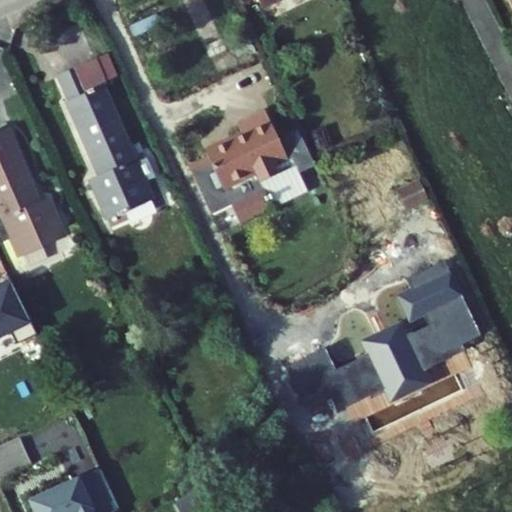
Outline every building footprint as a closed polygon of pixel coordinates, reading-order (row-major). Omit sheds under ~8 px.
[(259,0),(263,9),(282,0),(259,0)] [(113,87),(78,103),(114,180),(105,185),(120,218),(164,197),(113,87)] [(272,108),(246,120),(250,129),(210,147),(213,153),(193,162),(215,211),(236,202),(244,220),(277,205),(265,179),(300,163),(304,171),(322,163),(305,126),(285,135),(272,108)] [(19,130),(0,138),(0,176),(37,256),(81,236),(66,204),(56,208),(19,130)] [(424,184),(405,193),(414,212),(433,203),(424,184)] [(286,367),(306,406),(338,390),(347,408),(465,352),(462,346),(482,337),(445,261),(407,280),(429,326),(336,370),(325,348),(286,367)] [(38,334),(11,280),(0,285),(0,306),(13,332),(18,343),(38,334)] [(0,338),(13,332),(0,306),(0,338)] [(109,511),(119,508),(101,470),(80,480),(79,478),(29,502),(33,511),(109,511)]
